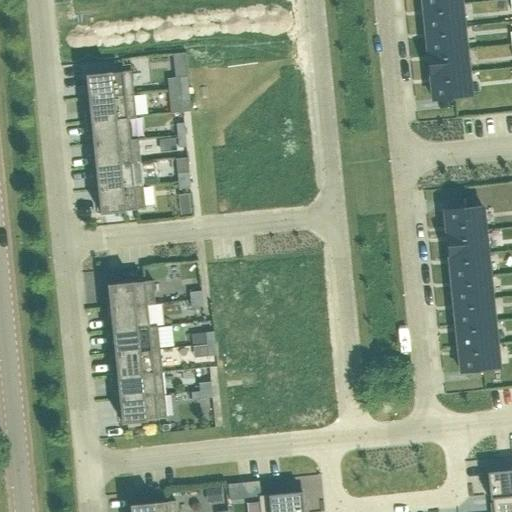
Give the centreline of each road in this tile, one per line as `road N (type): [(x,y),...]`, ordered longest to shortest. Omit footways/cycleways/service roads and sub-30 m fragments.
road 1 (residential): [(64,245),(334,213)]
road 2 (residential): [(400,159),(431,429)]
road 3 (residential): [(327,441),(333,501),(349,509),(442,500),(455,486),(449,427)]
road 4 (residential): [(64,245),(38,0)]
road 5 (residential): [(84,465),(327,441)]
road 6 (tertiary): [(0,270),(24,511)]
road 7 (residential): [(334,213),(357,438)]
road 8 (residential): [(84,465),(64,245)]
road 9 (residential): [(312,0),(334,213)]
road 10 (residential): [(383,0),(400,159)]
